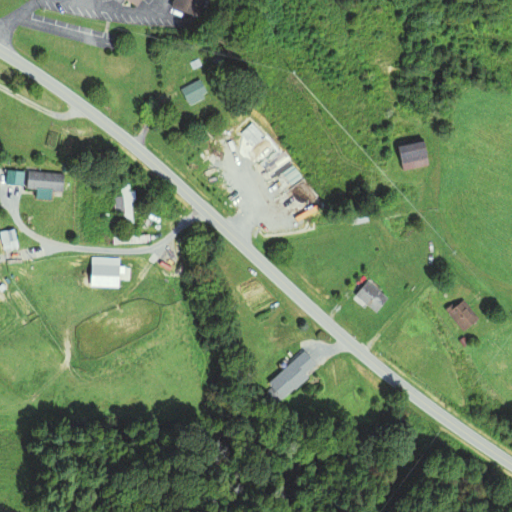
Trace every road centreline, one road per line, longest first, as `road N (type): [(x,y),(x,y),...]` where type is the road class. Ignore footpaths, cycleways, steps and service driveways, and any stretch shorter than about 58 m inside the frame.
road 1 (tertiary): [(511,463),(360,353),(105,122),(0,50)]
road 2 (residential): [(203,208),(151,248),(69,247)]
